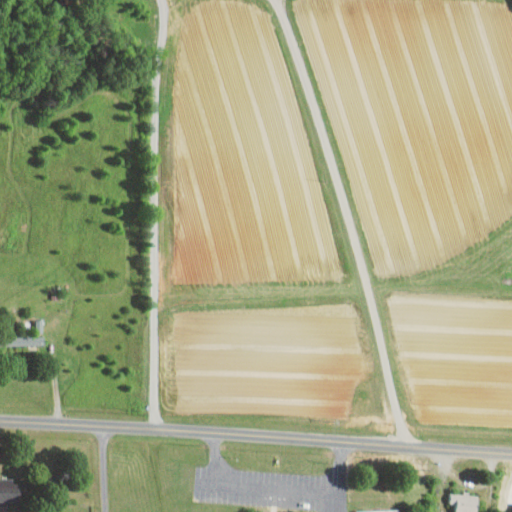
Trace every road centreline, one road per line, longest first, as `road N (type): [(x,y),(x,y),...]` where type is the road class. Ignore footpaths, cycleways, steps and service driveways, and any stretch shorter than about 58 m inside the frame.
road 1 (residential): [(511,453),(0,419)]
road 2 (residential): [(403,446),(337,172),(272,0)]
road 3 (residential): [(157,0),(150,428)]
